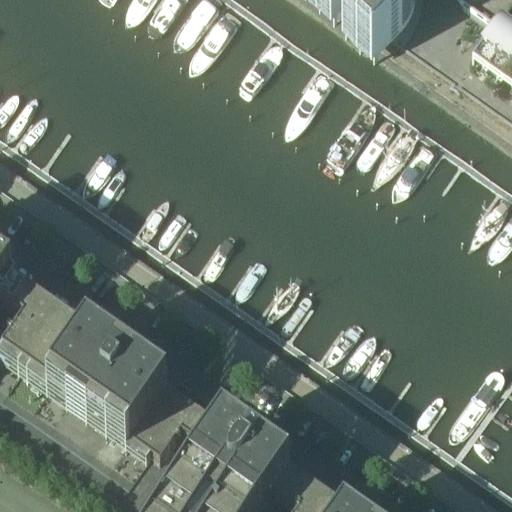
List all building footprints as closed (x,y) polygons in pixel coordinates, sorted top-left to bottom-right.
[(304,0),(299,6),(300,6),(301,6),(331,34),(341,22),(349,29),(357,20),(360,23),(341,44),(370,71),(370,72),(395,47),(401,39),(408,28),(409,27),(411,23),(412,20),(412,16),(413,12),(413,8),(413,6),(413,2),(412,0),(304,0)] [(511,0),(451,0),(452,0),(459,10),(494,36),(502,25),(511,11),(511,0)] [(511,32),(502,25),(494,36),(471,68),(487,79),(489,77),(511,43),(511,32)] [(511,43),(489,77),(487,79),(502,90),(511,75),(511,43)] [(511,75),(502,90),(511,96),(511,75)] [(0,329),(20,300),(0,285),(0,329)] [(0,442),(99,511),(172,511),(223,442),(185,415),(20,300),(0,329),(0,442)] [(272,511),(289,488),(223,442),(172,511),(272,511)] [(322,511),(289,488),(272,511),(322,511)]
